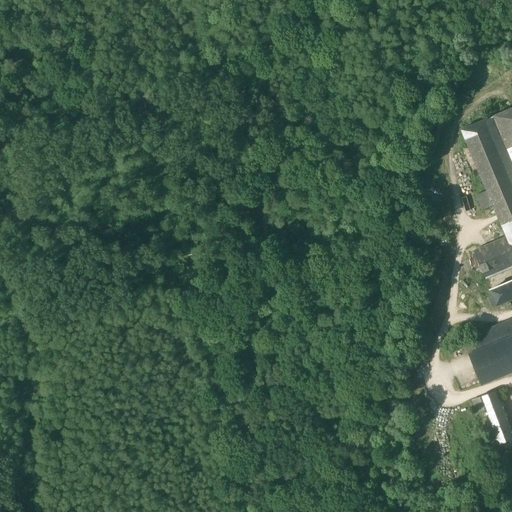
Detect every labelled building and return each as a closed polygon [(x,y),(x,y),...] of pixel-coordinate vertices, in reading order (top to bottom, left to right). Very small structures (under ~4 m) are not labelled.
[(457,89),(432,120),(444,125),(468,97),(457,89)] [(511,109),(462,130),(487,191),(477,195),(483,210),(493,206),(507,238),(511,250),(511,280),(491,290),(493,296),(488,298),(492,307),(497,305),(511,299),(511,319),(490,328),(496,342),(477,350),(469,354),(482,385),(511,372),(511,109)] [(428,168),(444,125),(432,120),(415,163),(428,168)] [(417,217),(435,263),(448,258),(430,212),(417,217)] [(490,290),(491,290),(511,280),(511,250),(507,238),(474,251),(486,279),(486,280),(490,290)] [(472,336),(477,350),(496,342),(490,328),(472,336)] [(493,431),(498,444),(511,439),(511,429),(498,390),(473,399),(478,412),(485,409),(488,417),(485,418),(490,431),(493,431)] [(500,476),(503,475),(508,473),(506,468),(498,471),(500,476)]
